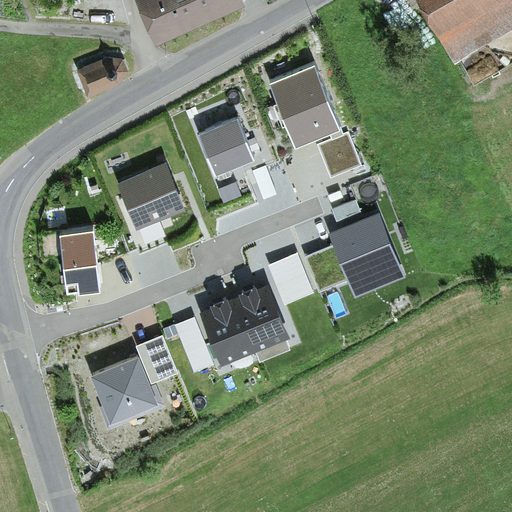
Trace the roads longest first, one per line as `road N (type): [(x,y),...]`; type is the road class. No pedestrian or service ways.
road 1 (residential): [(11,334),(117,309),(209,270),(231,240),(314,208)]
road 2 (tertiary): [(157,82),(45,151),(0,208)]
road 3 (tertiary): [(11,334),(61,511)]
road 4 (tertiary): [(310,0),(157,82)]
road 5 (residential): [(0,12),(126,20)]
